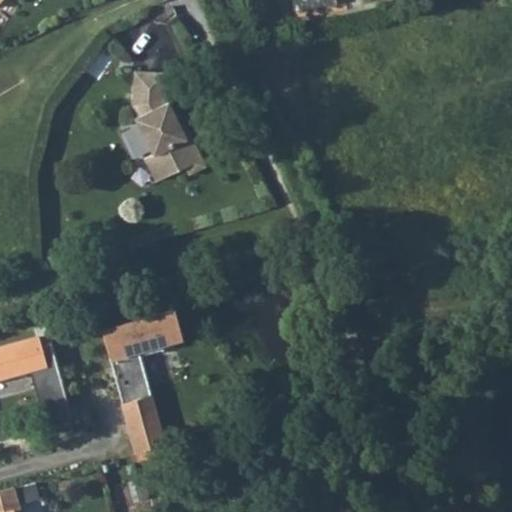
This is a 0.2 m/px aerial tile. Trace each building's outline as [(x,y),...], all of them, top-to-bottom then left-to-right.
[(189,173),(206,165),(191,134),(186,136),(168,100),(166,101),(164,98),(166,71),(134,70),(133,104),(138,115),(135,117),(153,153),(144,157),(156,180),(185,166),(189,173)] [(113,367),(123,403),(151,395),(139,349),(183,337),(175,309),(102,329),(110,357),(115,356),(118,366),(113,367)] [(37,336),(0,346),(0,376),(30,368),(47,430),(75,422),(52,340),(39,344),(37,336)] [(123,403),(128,420),(156,412),(151,395),(123,403)] [(156,412),(128,420),(136,450),(165,442),(156,412)] [(25,503),(45,498),(40,479),(19,485),(25,503)] [(20,509),(14,486),(0,489),(0,511),(11,511),(20,509)]
